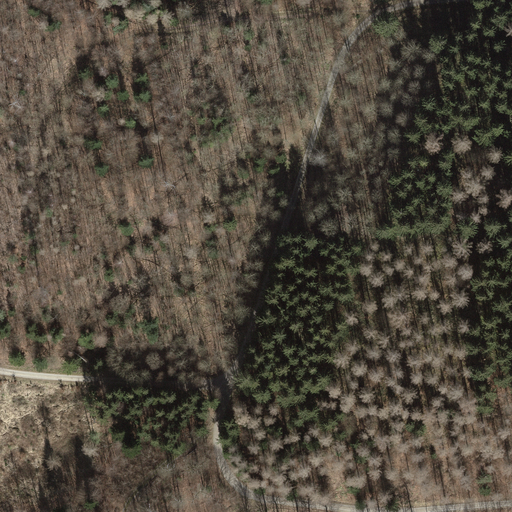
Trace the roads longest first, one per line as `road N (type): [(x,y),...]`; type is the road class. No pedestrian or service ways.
road 1 (track): [(390,7),(349,39),(217,431)]
road 2 (track): [(217,431),(226,471),(260,498),(386,510),(511,503)]
road 3 (track): [(390,7),(138,30),(107,43)]
road 4 (track): [(0,370),(231,386)]
road 5 (track): [(124,511),(157,472),(217,431)]
